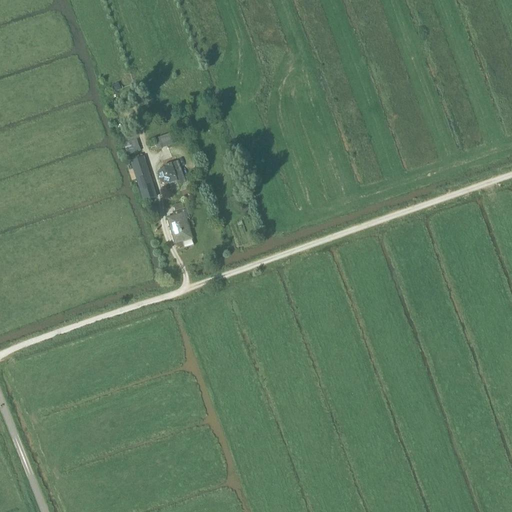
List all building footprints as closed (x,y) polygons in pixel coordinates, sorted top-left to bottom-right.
[(133,131),(123,134),(128,148),(138,145),(133,131)] [(172,144),(169,135),(158,139),(161,148),(172,144)] [(157,175),(160,183),(170,185),(177,182),(178,185),(184,182),(177,162),(163,168),(157,175)] [(146,167),(134,170),(144,202),(156,198),(146,167)] [(173,213),(174,217),(168,219),(176,244),(183,242),(185,249),(194,246),(186,219),(189,218),(186,209),(173,213)]
